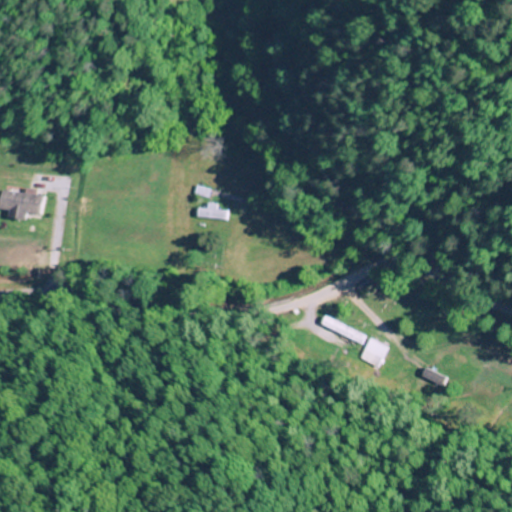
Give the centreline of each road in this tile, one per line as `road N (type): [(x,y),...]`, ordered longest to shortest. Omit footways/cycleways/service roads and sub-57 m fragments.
road 1 (residential): [(511,324),(393,259),(280,316),(243,323),(125,327),(0,303)]
road 2 (residential): [(274,0),(286,125),(318,187),(437,264),(496,317)]
